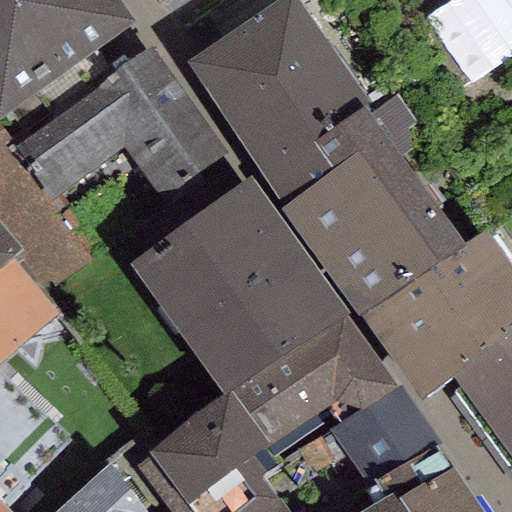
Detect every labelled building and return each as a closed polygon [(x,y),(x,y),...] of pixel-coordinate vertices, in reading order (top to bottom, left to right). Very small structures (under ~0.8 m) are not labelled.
[(0,0),(0,114),(139,11),(130,0),(0,0)] [(301,0),(265,0),(187,55),(282,199),(387,128),(301,0)] [(99,84),(14,143),(51,196),(122,148),(162,207),(232,159),(150,41),(95,78),(99,84)] [(387,128),(282,199),(281,201),(359,308),(462,236),(387,128)] [(253,170),(129,255),(223,390),(229,386),(343,307),(347,305),(253,170)] [(0,263),(13,253),(22,245),(0,218),(0,263)] [(452,370),(511,328),(511,261),(484,221),(462,236),(359,308),(419,394),(452,370)] [(0,358),(59,309),(13,253),(0,263),(0,358)] [(343,307),(229,386),(266,438),(280,459),(329,431),(399,384),(343,307)] [(511,328),(452,370),(511,454),(511,328)] [(399,384),(329,431),(379,492),(393,483),(397,489),(455,463),(399,384)] [(153,450),(119,472),(150,511),(291,511),(259,470),(267,465),(251,448),(266,438),(229,386),(223,390),(146,443),(153,450)] [(0,511),(16,511),(7,503),(31,478),(0,447),(0,511)] [(51,511),(150,511),(119,472),(109,459),(51,511)] [(488,511),(455,463),(397,489),(413,511),(488,511)] [(379,492),(345,511),(413,511),(397,489),(393,483),(379,492)]
